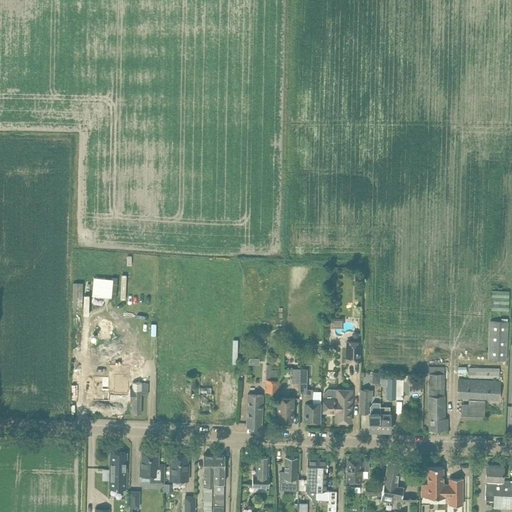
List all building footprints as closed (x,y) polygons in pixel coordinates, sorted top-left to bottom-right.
[(508,310),(509,291),(492,290),(491,310),(508,310)] [(508,321),(489,320),(487,359),(506,360),(508,321)] [(360,341),(346,341),(345,361),(359,362),(360,341)] [(278,393),(279,370),(271,369),(271,364),(266,364),(265,393),(278,393)] [(94,377),(93,401),(109,401),(110,392),(114,392),(114,393),(129,393),(129,365),(109,365),(109,377),(94,377)] [(444,418),(444,367),(428,367),(428,395),(428,420),(428,430),(447,430),(447,420),(447,418),(444,418)] [(498,377),(499,368),(468,367),(468,377),(498,377)] [(194,392),(194,407),(206,407),(206,398),(212,398),(212,400),(229,400),(229,373),(212,373),(212,381),(204,381),(204,392),(194,392)] [(406,394),(412,394),(412,392),(421,393),(421,380),(406,380),(406,375),(398,375),(398,398),(405,398),(406,394)] [(379,377),(378,384),(386,384),(386,398),(395,398),(395,377),(386,377),(379,377)] [(499,399),(500,382),(458,379),(457,397),(499,399)] [(305,389),(305,411),(304,421),(319,421),(320,403),(312,403),(313,389),(305,389)] [(327,389),(323,393),(323,412),(337,412),(337,417),(336,417),(336,422),(350,422),(350,408),(351,408),(352,389),(327,389)] [(361,389),(360,412),(368,412),(368,400),(372,400),(373,390),(361,389)] [(166,391),(152,391),(152,411),(166,411),(166,391)] [(181,391),(166,391),(166,411),(166,413),(181,413),(181,405),(181,400),(181,391)] [(247,394),(246,417),(246,427),(261,428),(262,418),(263,394),(247,394)] [(278,397),(278,410),(278,420),(292,420),(293,410),(293,397),(278,397)] [(461,404),(461,417),(484,418),(485,400),(468,400),(468,405),(461,404)] [(370,406),(369,431),(379,431),(380,406),(370,406)] [(390,406),(380,406),(379,431),(390,431),(390,421),(390,406)] [(149,453),(141,453),(141,475),(150,475),(150,482),(164,482),(164,464),(158,464),(158,453),(157,453),(156,451),(151,451),(149,453)] [(109,484),(109,488),(125,489),(126,452),(110,452),(110,468),(109,484)] [(187,454),(172,453),(172,465),(170,465),(170,479),(188,480),(188,469),(187,469),(187,454)] [(204,470),(202,511),(210,511),(212,485),(213,485),(213,482),(214,455),(204,455),(203,465),(203,470),(204,470)] [(213,482),(213,485),(214,485),(213,494),(214,494),(224,494),(224,455),(214,455),(213,482)] [(256,475),(252,475),(252,486),(269,486),(269,475),(268,475),(268,463),(269,463),(269,462),(268,462),(268,457),(256,456),(256,475)] [(280,471),(280,489),(284,489),(299,489),(299,472),(296,472),(296,458),(285,457),(285,467),(285,471),(280,471)] [(311,501),(315,501),(315,499),(317,459),(307,458),(306,492),(311,498),(311,501)] [(327,459),(317,459),(315,499),(328,498),(327,511),(335,511),(336,491),(329,491),(325,490),(327,465),(328,465),(328,462),(327,462),(327,459)] [(348,460),(347,480),(353,480),(353,482),(360,483),(360,480),(361,480),(361,470),(368,470),(369,459),(362,459),(361,460),(348,460)] [(390,460),(385,484),(383,484),(382,494),(402,497),(403,487),(395,486),(399,462),(390,460)] [(487,464),(486,474),(485,493),(485,500),(493,501),(493,507),(511,508),(511,480),(502,480),(503,465),(487,464)] [(443,467),(428,467),(428,483),(425,483),(425,484),(421,484),(421,496),(449,496),(449,504),(462,504),(462,478),(449,478),(449,483),(443,483),(443,467)] [(367,485),(366,494),(379,495),(379,486),(367,485)] [(139,491),(130,491),(130,507),(139,507),(139,491)] [(194,511),(195,496),(185,496),(184,511),(194,511)] [(416,511),(417,499),(398,499),(398,511),(416,511)] [(306,511),(307,503),(299,503),(299,509),(298,511),(306,511)]
